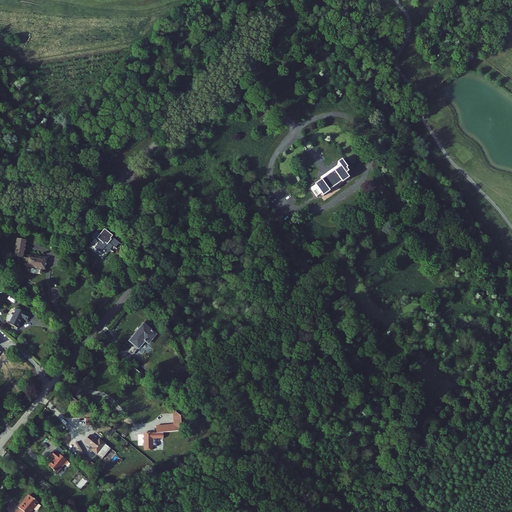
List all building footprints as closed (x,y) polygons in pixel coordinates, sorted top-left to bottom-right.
[(316,188),(325,199),(333,194),(331,192),(344,183),(345,184),(352,179),(344,168),(348,165),(331,142),(326,145),(324,142),(314,150),(318,155),(322,153),(341,178),(327,189),(324,185),(321,188),(319,185),(316,188)] [(28,245),(20,244),(18,251),(19,251),(18,256),(24,257),(25,252),(27,253),(28,245)] [(98,258),(95,264),(101,266),(102,263),(107,265),(107,263),(113,262),(114,261),(110,260),(112,256),(115,257),(117,253),(108,249),(108,248),(100,244),(98,249),(92,247),(89,255),(98,258)] [(26,267),(26,270),(28,270),(43,272),(46,271),(47,263),(30,261),(29,266),(26,267)] [(17,332),(21,334),(27,325),(31,327),(34,322),(21,314),(12,329),(17,332)] [(132,340),(142,348),(148,340),(151,343),(159,333),(153,329),(146,323),(132,340)] [(162,435),(149,436),(150,449),(157,449),(157,448),(162,447),(162,442),(168,441),(168,434),(187,433),(187,426),(161,427),(162,435)] [(94,443),(108,454),(113,449),(107,444),(104,447),(102,445),(103,445),(97,440),(94,443)] [(97,455),(104,460),(108,454),(94,443),(92,446),(98,451),(98,450),(100,451),(97,455)] [(84,450),(78,452),(81,460),(87,458),(84,450)] [(69,462),(56,452),(52,457),(56,461),(55,462),(54,462),(49,467),(58,474),(65,465),(66,466),(69,462)] [(21,511),(35,511),(41,505),(32,498),(26,506),(24,504),(20,509),(23,511),(21,511)]
